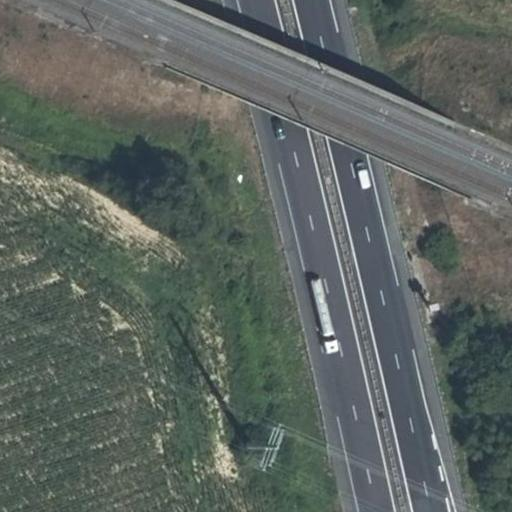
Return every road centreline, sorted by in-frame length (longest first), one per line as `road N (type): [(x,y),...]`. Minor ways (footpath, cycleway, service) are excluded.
road 1 (motorway): [(431,511),(312,0)]
road 2 (motorway): [(257,0),(374,511)]
road 3 (track): [(0,144),(197,241),(248,468)]
